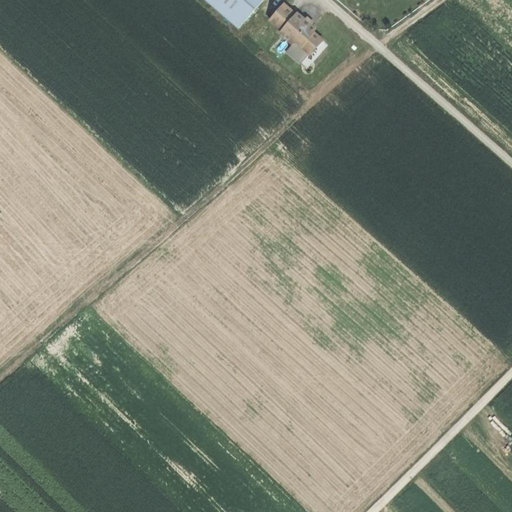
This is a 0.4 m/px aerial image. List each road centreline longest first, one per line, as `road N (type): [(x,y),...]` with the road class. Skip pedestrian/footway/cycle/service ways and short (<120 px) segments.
road 1 (track): [(443,0),(377,45),(0,386)]
road 2 (track): [(511,372),(375,511)]
